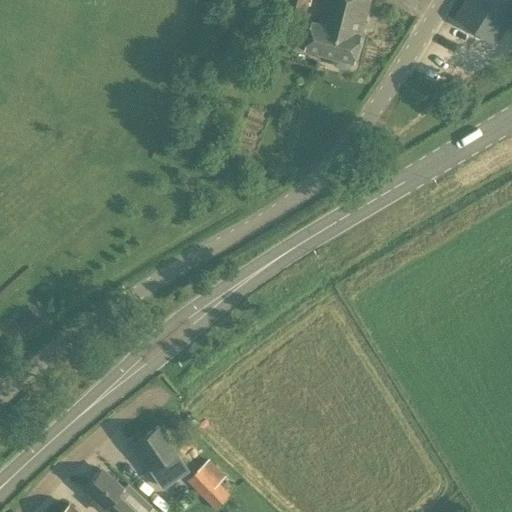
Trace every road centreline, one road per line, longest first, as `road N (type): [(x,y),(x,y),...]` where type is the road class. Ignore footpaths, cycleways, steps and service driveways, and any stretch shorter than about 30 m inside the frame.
road 1 (secondary): [(0,489),(235,287),(511,118)]
road 2 (unclassified): [(0,392),(128,297),(321,177),(444,0)]
road 3 (unclassified): [(24,511),(39,489),(158,392)]
